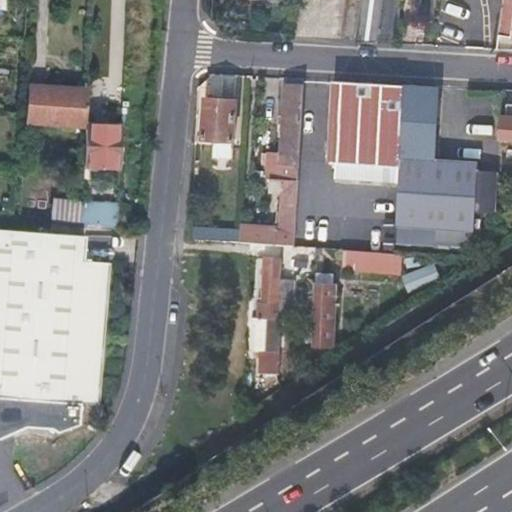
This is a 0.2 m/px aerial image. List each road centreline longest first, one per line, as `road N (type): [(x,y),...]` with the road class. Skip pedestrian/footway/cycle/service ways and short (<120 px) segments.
road 1 (residential): [(20,511),(85,473),(117,438),(138,388),(177,52)]
road 2 (residential): [(177,52),(511,72)]
road 3 (trunk): [(511,375),(285,511)]
